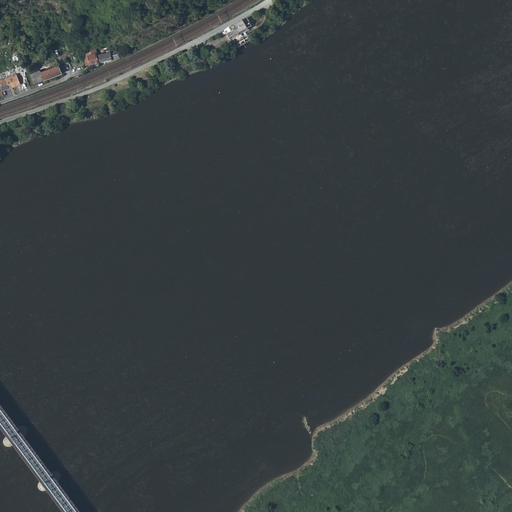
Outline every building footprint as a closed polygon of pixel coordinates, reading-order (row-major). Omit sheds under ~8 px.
[(224,31),(230,40),(248,30),(247,28),(251,26),(247,18),(224,31)] [(26,42),(22,26),(18,27),(22,43),(26,42)] [(121,56),(120,52),(118,52),(117,51),(110,52),(111,60),(119,58),(119,57),(121,56)] [(111,60),(110,52),(99,55),(100,62),(111,60)] [(99,62),(97,53),(91,54),(89,55),(89,56),(88,56),(90,65),(99,62)] [(40,70),(30,74),(34,84),(44,80),(62,74),(59,66),(41,72),(40,70)] [(21,84),(17,74),(12,76),(7,78),(0,80),(0,86),(2,91),(21,84)]
